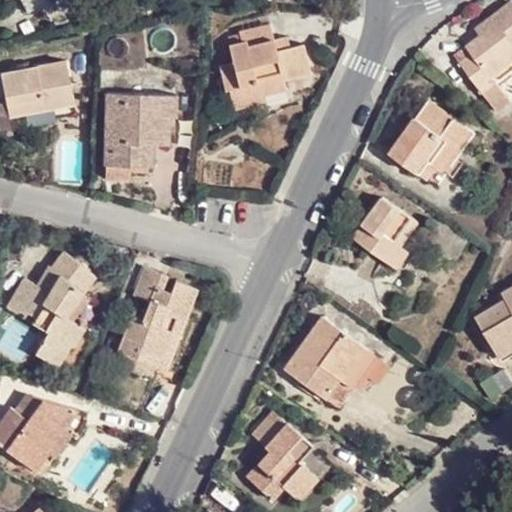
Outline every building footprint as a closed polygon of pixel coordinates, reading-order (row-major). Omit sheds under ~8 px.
[(491,30),(480,37),(468,46),(474,54),(462,62),(488,94),(503,83),(511,77),(511,3),(486,23),(491,30)] [(476,29),(480,37),(491,30),(486,23),(476,29)] [(220,65),(233,91),(262,83),(264,92),(286,88),(283,79),(311,73),(304,46),(292,50),(278,53),(273,32),(271,26),(241,34),(245,43),(231,45),(236,62),(220,65)] [(286,28),(273,32),(278,53),(292,50),(286,28)] [(64,57),(0,66),(0,75),(5,101),(6,109),(70,100),(64,57)] [(262,83),(233,91),(235,108),(267,100),(264,92),(262,83)] [(511,95),(503,83),(488,94),(501,114),(511,107),(511,95)] [(149,122),(165,122),(174,124),(176,100),(107,98),(105,168),(148,171),(149,150),(149,122)] [(428,99),(393,153),(439,182),(472,130),(428,99)] [(70,100),(6,109),(7,122),(72,113),(70,100)] [(164,151),(165,122),(149,122),(149,150),(164,151)] [(352,237),(381,260),(394,241),(398,244),(417,220),(383,196),(352,237)] [(394,241),(381,260),(394,269),(408,251),(398,244),(394,241)] [(88,324),(79,320),(69,317),(80,297),(97,276),(62,254),(46,278),(41,295),(24,287),(12,317),(29,325),(29,320),(36,322),(38,328),(55,334),(44,358),(65,366),(73,342),(80,344),(88,324)] [(118,341),(142,349),(144,339),(163,345),(171,319),(180,324),(196,283),(193,278),(175,272),(172,281),(163,277),(168,266),(145,259),(134,289),(147,294),(142,307),(132,302),(118,341)] [(511,300),(483,316),(505,357),(511,352),(511,288),(509,290),(511,296),(511,300)] [(69,317),(79,320),(88,299),(80,297),(69,317)] [(327,315),(289,369),(330,399),(346,378),(359,387),(383,356),(327,315)] [(144,339),(142,349),(167,358),(180,324),(171,319),(163,345),(144,339)] [(0,411),(0,440),(29,467),(49,445),(59,447),(74,431),(84,404),(20,388),(0,411)] [(248,480),(270,498),(281,484),(289,490),(310,462),(322,446),(274,410),(255,435),(273,446),(248,480)] [(49,445),(29,467),(36,473),(59,447),(49,445)] [(310,462),(289,490),(303,502),(326,472),(310,462)] [(281,484),(270,498),(278,504),(289,490),(281,484)]
